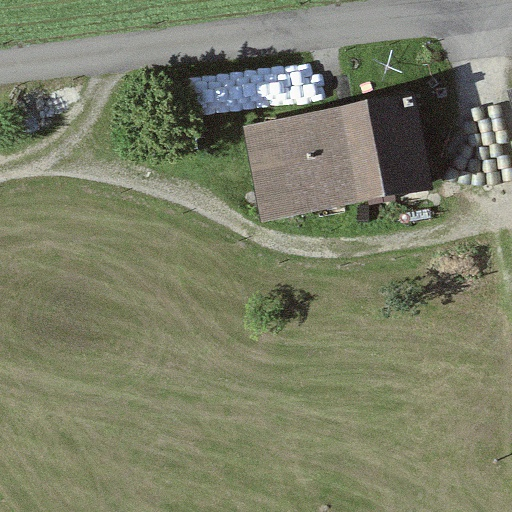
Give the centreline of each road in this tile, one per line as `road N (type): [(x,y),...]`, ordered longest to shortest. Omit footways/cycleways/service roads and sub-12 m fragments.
road 1 (unclassified): [(0,69),(489,0)]
road 2 (track): [(129,51),(76,127),(40,159),(0,169)]
